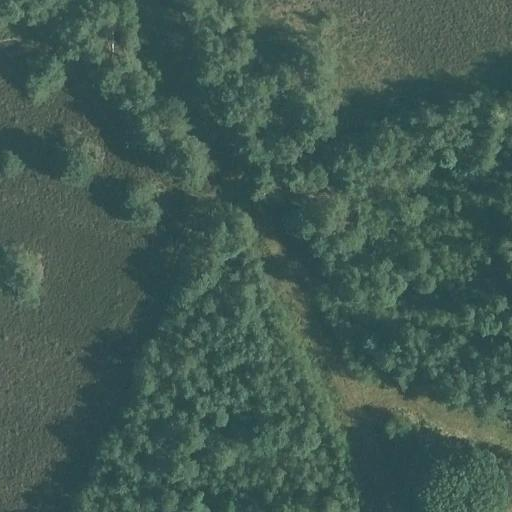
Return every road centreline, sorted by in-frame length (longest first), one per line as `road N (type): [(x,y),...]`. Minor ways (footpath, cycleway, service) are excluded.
road 1 (track): [(241,182),(403,511)]
road 2 (track): [(201,207),(383,105),(447,80),(511,69)]
road 3 (track): [(55,511),(201,207)]
road 4 (track): [(0,45),(28,43),(84,75),(201,207)]
